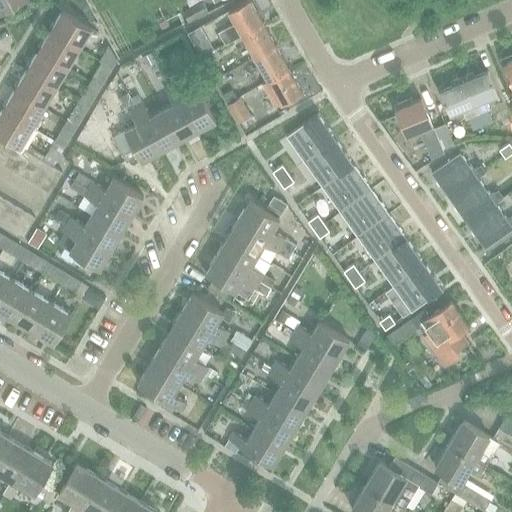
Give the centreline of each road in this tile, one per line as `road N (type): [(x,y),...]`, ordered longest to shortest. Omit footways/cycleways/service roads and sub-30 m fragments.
road 1 (residential): [(334,84),(511,328)]
road 2 (residential): [(89,407),(216,194),(206,168)]
road 3 (residential): [(334,84),(511,13)]
road 4 (tertiary): [(225,491),(89,407)]
